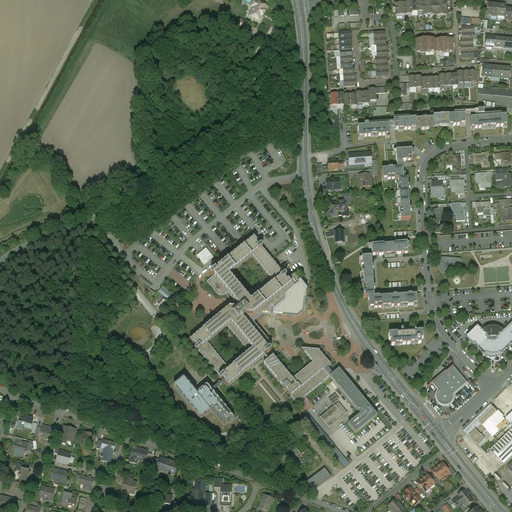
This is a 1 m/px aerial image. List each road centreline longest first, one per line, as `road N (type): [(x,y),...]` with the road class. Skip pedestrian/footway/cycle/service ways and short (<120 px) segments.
road 1 (unclassified): [(0,261),(147,195),(258,114),(304,93)]
road 2 (secondary): [(439,436),(334,287),(310,215),(303,155)]
road 3 (residential): [(492,388),(445,336),(428,288),(423,166),(438,149),(465,144)]
road 4 (residential): [(126,436),(259,482)]
road 5 (residential): [(8,395),(126,436)]
